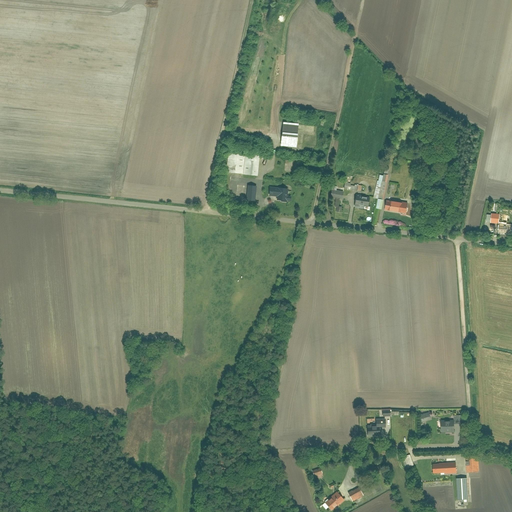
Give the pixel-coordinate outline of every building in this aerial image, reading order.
[(298,123),(283,122),(281,146),(296,148),(298,123)] [(229,153),(227,173),(258,177),(260,156),(229,153)] [(377,181),(374,198),(378,199),(376,208),(381,209),(384,199),(389,175),(384,174),(383,176),(380,175),(378,181),(377,181)] [(257,187),(246,186),(244,201),(255,202),(257,187)] [(270,187),(269,195),(269,196),(277,197),(276,201),(287,202),(287,201),(291,201),(291,196),(288,196),(288,189),(270,187)] [(344,191),(332,190),(331,197),(336,198),(335,206),(337,207),(336,212),(341,213),(342,207),(341,207),(342,199),(343,199),(344,191)] [(370,197),(356,195),(354,207),(363,209),(364,206),(368,207),(370,197)] [(405,202),(384,199),(381,209),(403,212),(405,202)] [(489,223),(499,224),(498,232),(511,233),(511,224),(499,223),(499,214),(489,214),(489,223)] [(420,416),(421,422),(431,420),(429,414),(420,416)] [(441,421),(441,432),(456,432),(455,421),(441,421)] [(367,429),(367,437),(379,437),(379,429),(367,429)] [(409,454),(401,457),(405,469),(414,466),(409,454)] [(466,457),(466,473),(477,473),(477,457),(466,457)] [(433,464),(433,473),(456,473),(456,464),(433,464)] [(312,471),(314,476),(322,473),(320,468),(312,471)] [(457,479),(457,499),(469,498),(468,479),(457,479)] [(348,494),(352,501),(363,495),(359,488),(348,494)] [(324,502),(330,510),(342,500),(336,493),(324,502)]
